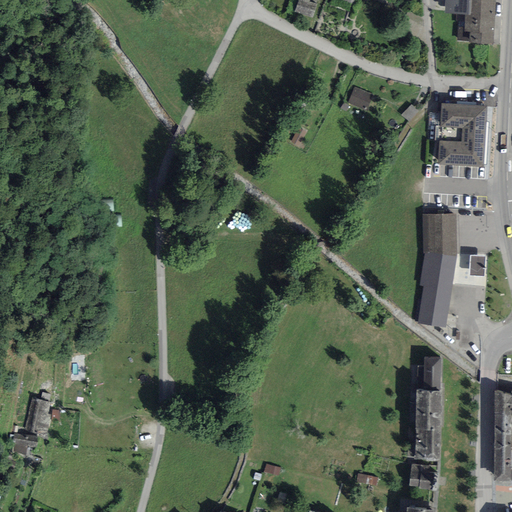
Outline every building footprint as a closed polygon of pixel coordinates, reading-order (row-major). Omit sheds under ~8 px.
[(317,5),(302,0),(298,0),(295,12),(313,18),(317,5)] [(444,0),(444,14),(456,15),(470,15),(471,0),(444,0)] [(492,0),(471,0),(470,15),(456,15),(456,21),(458,21),(457,40),(468,41),(468,43),(493,44),(496,0),(492,0)] [(354,87),(348,103),(367,110),(373,94),(354,87)] [(401,115),(409,122),(419,112),(411,104),(401,115)] [(441,105),(440,127),(461,128),(460,142),(438,141),(437,164),(484,166),(487,107),(441,105)] [(307,132),(298,128),(291,142),(299,146),(307,132)] [(456,214),(422,214),(423,253),(425,253),(420,286),(424,286),(418,324),(446,327),(457,257),(456,214)] [(474,255),(471,255),(470,274),(473,274),(484,274),(485,255),(474,255)] [(441,359),(424,358),(422,391),(440,391),(441,359)] [(440,433),(441,391),(440,391),(422,391),(416,391),(416,432),(440,433)] [(511,391),(494,391),(494,392),(494,416),(511,416),(511,391)] [(42,392),(40,400),(49,402),(51,394),(42,392)] [(40,400),(31,398),(24,435),(39,437),(46,439),(51,414),(47,414),(49,402),(40,400)] [(511,452),(511,416),(494,416),(494,481),(511,482),(511,468),(511,452)] [(440,433),(416,432),(415,460),(440,460),(440,433)] [(24,435),(14,433),(10,453),(29,456),(30,447),(37,448),(39,437),(24,435)] [(437,468),(412,466),(410,487),(435,489),(437,468)] [(378,478),(358,474),(356,482),(376,486),(378,478)]
